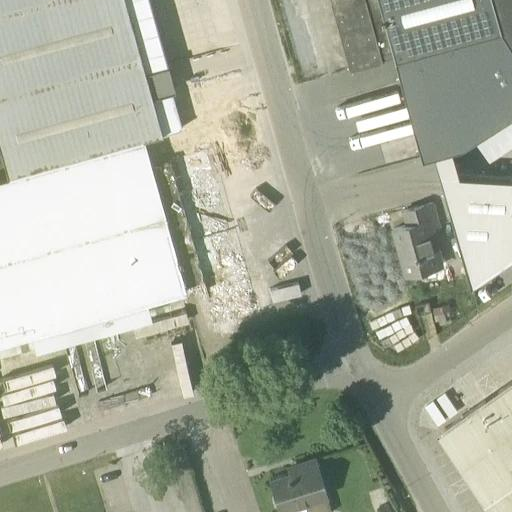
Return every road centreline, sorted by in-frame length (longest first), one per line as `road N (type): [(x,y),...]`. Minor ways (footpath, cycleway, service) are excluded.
road 1 (unclassified): [(357,365),(252,0)]
road 2 (unclassified): [(0,476),(357,365)]
road 3 (unclassified): [(385,412),(511,324)]
